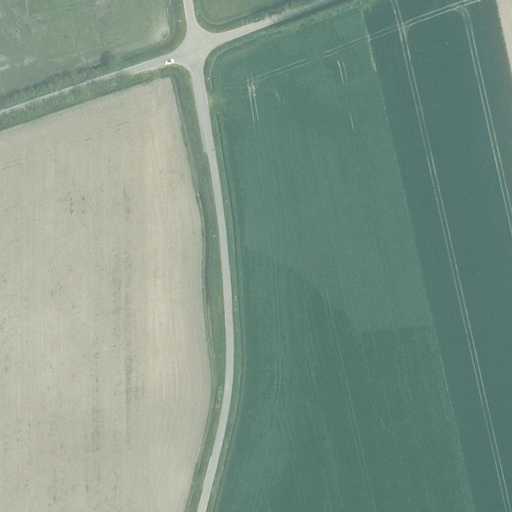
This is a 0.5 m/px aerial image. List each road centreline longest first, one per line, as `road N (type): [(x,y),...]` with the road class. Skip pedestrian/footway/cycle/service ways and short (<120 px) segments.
road 1 (unclassified): [(201,511),(229,387),(229,312),(194,48)]
road 2 (unclassified): [(0,115),(194,48)]
road 3 (unclassified): [(194,48),(324,0)]
